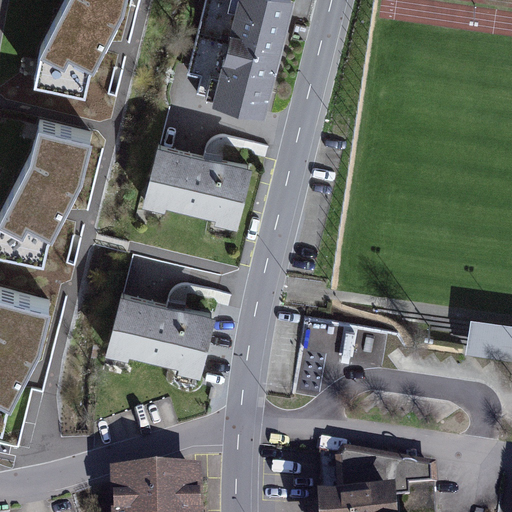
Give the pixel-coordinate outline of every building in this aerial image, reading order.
[(130,0),(68,0),(43,48),(36,80),(91,92),(97,65),(129,6),(130,0)] [(302,0),(210,0),(187,88),(273,110),(302,0)] [(97,134),(42,121),(33,156),(1,218),(0,223),(0,250),(49,262),(55,235),(87,175),(97,134)] [(256,160),(167,141),(154,199),(244,218),(256,160)] [(56,303),(1,290),(0,292),(0,429),(7,431),(13,404),(45,345),(56,303)] [(220,312),(129,291),(116,348),(207,369),(220,312)] [(511,324),(472,319),(467,352),(511,357),(511,324)] [(330,457),(331,481),(345,480),(344,456),(330,457)] [(208,511),(207,475),(118,478),(119,511),(208,511)]
